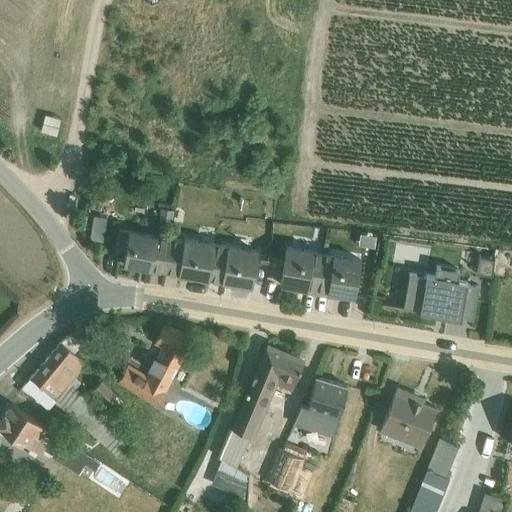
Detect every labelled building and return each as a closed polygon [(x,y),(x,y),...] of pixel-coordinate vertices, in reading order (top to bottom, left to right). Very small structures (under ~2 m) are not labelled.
[(160,208),(158,222),(170,224),(172,214),(173,210),(160,208)] [(165,272),(170,239),(167,238),(132,232),(118,230),(115,250),(125,252),(123,264),(163,271),(165,272)] [(170,239),(165,272),(206,279),(208,279),(214,247),(214,243),(184,237),(183,241),(170,239)] [(360,260),(360,264),(372,266),(375,243),(371,242),(363,241),(360,260)] [(214,247),(208,279),(251,287),(258,250),(214,243),(214,247)] [(317,293),(323,254),(287,248),(280,284),(291,286),(291,289),(312,293),(317,293)] [(323,254),(317,293),(342,298),(343,295),(354,297),(360,264),(360,260),(323,254)] [(480,257),(477,273),(492,275),(494,260),(480,257)] [(409,273),(403,308),(420,311),(420,312),(461,320),(461,318),(473,320),(476,300),(479,285),(458,281),(459,271),(437,267),(435,278),(409,273)] [(128,364),(117,382),(149,401),(156,406),(165,391),(166,391),(185,356),(184,355),(193,336),(164,324),(154,344),(161,347),(157,357),(153,356),(147,368),(149,369),(146,375),(128,364)] [(27,381),(23,387),(48,408),(54,400),(61,406),(116,455),(133,436),(77,388),(82,382),(76,377),(88,363),(73,351),(85,341),(74,332),(61,342),(27,381)] [(221,460),(211,485),(247,499),(248,476),(237,469),(251,436),(255,437),(277,384),(291,390),(303,362),(266,346),(218,458),(221,460)] [(300,404),(293,424),(333,436),(347,386),(316,377),(307,406),(300,404)] [(102,380),(91,390),(105,405),(102,408),(112,417),(125,404),(102,380)] [(397,388),(380,430),(421,446),(436,409),(414,400),(416,395),(397,388)] [(11,403),(0,419),(0,427),(41,454),(55,432),(45,425),(11,403)] [(408,511),(435,511),(449,478),(446,477),(458,444),(439,437),(429,461),(408,511)] [(62,439),(51,456),(78,474),(84,464),(94,471),(99,463),(62,439)] [(285,443),(269,482),(297,493),(310,462),(304,459),(307,451),(285,443)] [(125,490),(126,476),(110,475),(109,489),(125,490)] [(485,490),(477,511),(500,511),(506,497),(485,490)] [(343,498),(337,511),(353,511),(356,505),(343,498)]
